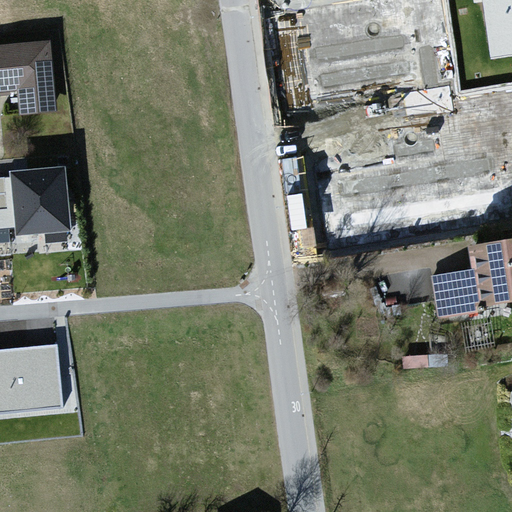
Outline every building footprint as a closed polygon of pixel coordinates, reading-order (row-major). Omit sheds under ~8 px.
[(511,0),(483,0),(492,55),(511,52),(511,0)] [(42,49),(0,53),(0,93),(20,91),(22,114),(49,112),(42,49)] [(64,168),(11,172),(16,236),(69,232),(64,168)] [(511,300),(511,246),(472,254),(476,275),(442,281),(448,319),(480,314),(478,307),(511,300)] [(56,346),(0,351),(0,414),(62,408),(56,346)]
